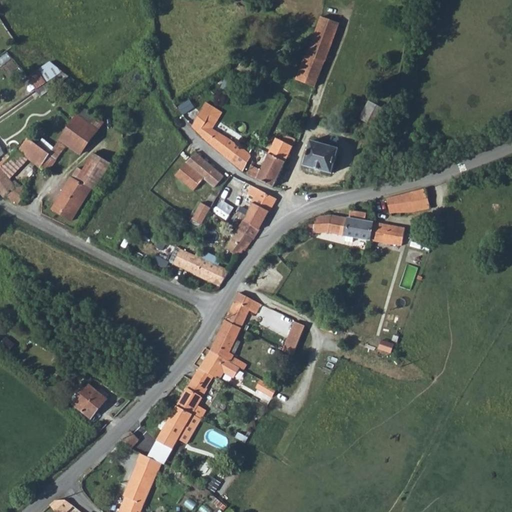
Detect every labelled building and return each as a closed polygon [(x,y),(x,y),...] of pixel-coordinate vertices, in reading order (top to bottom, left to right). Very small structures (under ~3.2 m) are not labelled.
[(315,86),(320,76),(339,22),(322,15),(308,54),(306,53),(297,79),(315,86)] [(58,65),(50,58),(28,72),(25,73),(31,81),(58,65)] [(47,83),(37,89),(41,95),(50,89),(47,83)] [(361,118),(377,126),(385,108),(369,100),(361,118)] [(76,114),(97,129),(104,118),(83,103),(76,114)] [(197,113),(191,127),(192,128),(199,135),(230,161),(239,149),(224,139),(210,130),(214,121),(197,113)] [(16,149),(28,157),(47,170),(62,149),(59,147),(63,142),(79,154),(97,129),(76,114),(48,152),(26,137),(16,149)] [(248,173),(274,185),(294,145),(276,137),(261,170),(252,166),(248,173)] [(304,166),(332,175),(340,149),(311,140),(304,166)] [(0,166),(0,169),(8,179),(28,157),(16,149),(2,164),(0,166)] [(230,161),(242,171),(249,160),(251,157),(239,149),(230,161)] [(179,180),(190,190),(199,180),(193,175),(205,161),(193,151),(182,163),(180,166),(187,172),(179,180)] [(71,177),(91,188),(93,190),(108,164),(90,154),(81,171),(76,168),(71,177)] [(193,175),(199,180),(200,179),(211,188),(221,175),(205,161),(193,175)] [(173,175),(179,180),(187,172),(180,166),(173,175)] [(0,192),(4,197),(6,195),(14,200),(21,205),(29,193),(18,183),(15,186),(8,179),(0,169),(0,192)] [(71,177),(53,208),(72,219),(91,188),(71,177)] [(251,185),(248,193),(255,197),(252,203),(269,211),(275,197),(251,185)] [(386,198),(390,213),(416,212),(430,207),(424,188),(386,198)] [(207,214),(209,211),(215,200),(207,195),(199,210),(207,214)] [(243,219),(260,228),(269,211),(252,203),(243,219)] [(315,217),(314,232),(329,232),(345,235),(344,239),(352,240),(353,236),(369,239),(372,222),(365,221),(366,213),(350,211),(349,218),(332,215),(315,217)] [(238,228),(253,238),(260,228),(243,219),(241,224),(238,228)] [(369,239),(397,244),(402,245),(406,228),(372,222),(369,239)] [(225,248),(238,257),(244,247),(246,249),(253,238),(238,228),(225,248)] [(177,266),(189,272),(194,260),(200,263),(202,259),(184,251),(177,266)] [(189,272),(220,286),(229,271),(214,265),(202,259),(200,263),(194,260),(189,272)] [(225,320),(236,325),(240,327),(247,312),(253,315),(259,302),(239,292),(225,320)] [(211,351),(241,369),(244,370),(247,365),(232,357),(240,341),(230,337),(236,325),(225,320),(211,351)] [(292,355),(297,341),(304,324),(295,320),(280,349),(292,355)] [(211,351),(210,351),(199,369),(213,377),(218,380),(219,378),(222,380),(225,374),(236,380),(241,369),(211,351)] [(176,407),(192,416),(208,389),(206,388),(213,377),(199,369),(176,407)] [(270,386),(259,379),(255,388),(271,397),(276,388),(270,386)] [(73,404),(91,418),(107,398),(105,396),(108,393),(102,387),(98,391),(89,384),(73,404)] [(156,441),(165,447),(169,439),(172,441),(174,438),(177,440),(192,416),(176,407),(156,441)] [(177,440),(186,445),(200,420),(192,416),(177,440)] [(121,441),(129,449),(138,440),(130,432),(121,441)] [(165,447),(171,450),(177,440),(174,438),(172,441),(169,439),(165,447)] [(165,447),(156,441),(147,458),(156,463),(164,467),(173,451),(171,450),(165,447)] [(139,462),(154,468),(156,463),(147,458),(142,456),(139,462)] [(118,511),(134,511),(154,468),(139,462),(132,480),(131,479),(123,496),(125,497),(118,511)] [(177,486),(188,492),(193,483),(181,477),(177,486)] [(49,505),(56,511),(63,511),(74,505),(65,498),(55,500),(49,505)]
